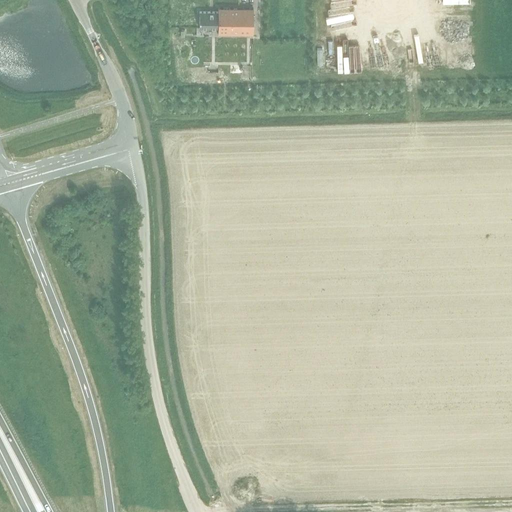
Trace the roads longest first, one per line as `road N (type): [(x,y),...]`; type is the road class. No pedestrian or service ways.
road 1 (unclassified): [(199,511),(152,373),(134,147)]
road 2 (trunk): [(109,511),(81,377),(9,182)]
road 3 (tertiary): [(134,147),(122,99),(75,0)]
road 4 (tertiary): [(9,182),(134,147)]
